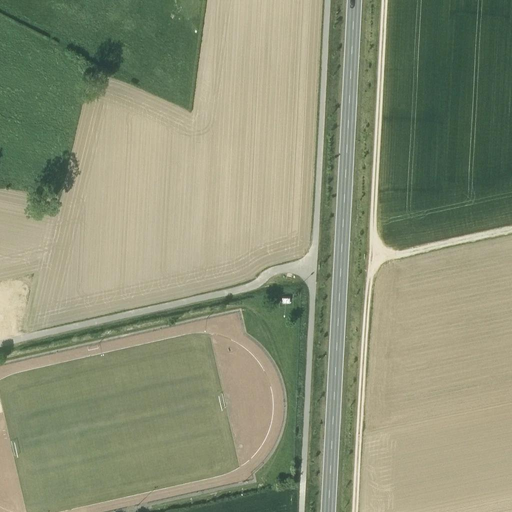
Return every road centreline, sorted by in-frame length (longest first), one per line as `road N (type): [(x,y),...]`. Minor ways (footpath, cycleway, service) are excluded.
road 1 (track): [(384,0),(355,511)]
road 2 (secondary): [(326,511),(354,0)]
road 3 (track): [(301,511),(328,0)]
road 4 (track): [(0,343),(312,265)]
road 5 (track): [(372,253),(511,227)]
